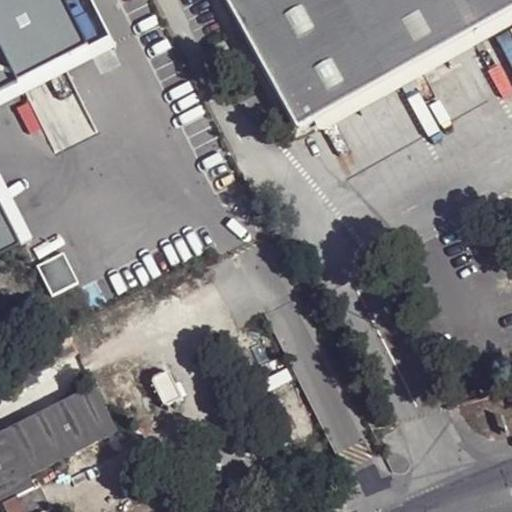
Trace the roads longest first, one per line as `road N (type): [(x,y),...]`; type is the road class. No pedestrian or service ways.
road 1 (unknown): [(0,159),(60,158),(209,211)]
road 2 (unknown): [(244,275),(69,362)]
